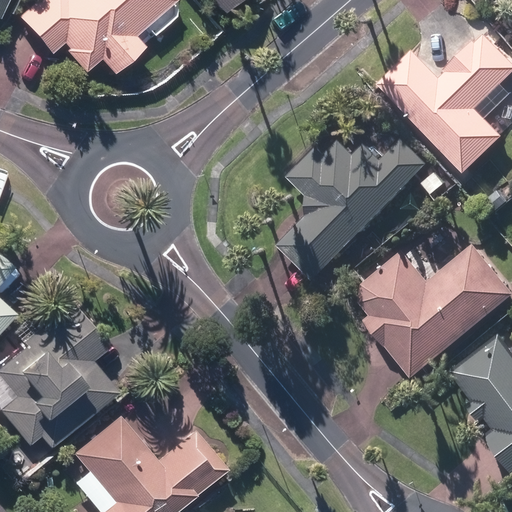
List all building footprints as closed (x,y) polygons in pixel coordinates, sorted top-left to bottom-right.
[(95,57),(109,72),(140,46),(129,34),(169,0),(32,0),(15,15),(47,52),(57,43),(80,70),(95,57)] [(210,0),(220,11),(231,0),(210,0)] [(414,48),(380,81),(468,170),(504,135),(477,108),(511,72),(511,59),(486,33),(477,42),(474,40),(446,67),(448,69),(442,76),(414,48)] [(279,244),(316,279),(428,163),(402,139),(382,160),(365,144),(354,155),(339,141),(324,155),(316,147),(287,177),(306,195),(307,215),(279,244)] [(422,183),(432,194),(445,183),(435,172),(422,183)] [(488,199),(497,210),(508,201),(498,190),(488,199)] [(347,296),(416,377),(511,295),(511,288),(474,244),(430,281),(404,249),(347,296)] [(0,326),(12,312),(0,301),(0,278),(11,266),(0,256),(0,326)] [(350,265),(319,288),(332,305),(363,282),(350,265)] [(35,434),(45,447),(113,391),(87,360),(104,347),(71,307),(40,332),(37,329),(21,343),(25,347),(0,367),(0,415),(23,444),(35,434)] [(489,437),(511,465),(511,348),(500,333),(453,371),(475,400),(470,404),(484,422),(490,417),(499,430),(489,437)] [(116,419),(71,457),(109,502),(96,511),(171,511),(222,469),(190,431),(153,462),(116,419)] [(9,465),(19,476),(31,466),(21,454),(9,465)]
